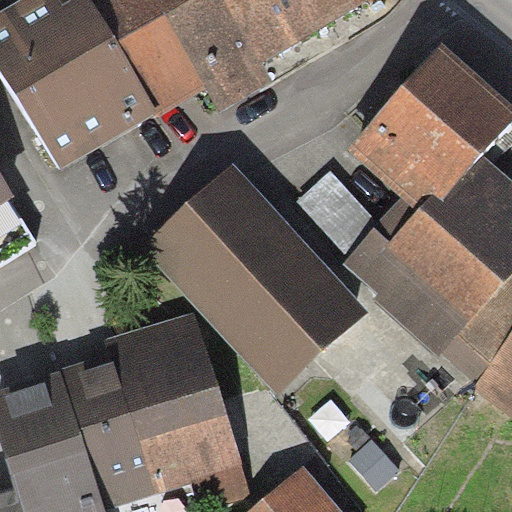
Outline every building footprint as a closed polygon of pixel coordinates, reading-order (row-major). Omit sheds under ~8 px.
[(160,118),(88,0),(26,0),(0,16),(0,73),(31,124),(61,174),(160,118)] [(88,0),(160,118),(206,92),(223,115),(276,87),(261,67),(382,0),(88,0)] [(511,130),(511,113),(438,49),(422,67),(426,71),(349,158),(402,204),(417,217),(431,203),(440,211),(485,161),(511,130)] [(511,183),(485,161),(440,211),(431,203),(417,217),(402,204),(379,226),(352,258),(347,266),(378,296),(373,300),(439,362),(444,356),(477,385),(511,332),(511,183)] [(370,318),(234,169),(143,251),(279,400),(370,318)] [(0,172),(0,266),(35,244),(9,201),(15,197),(0,172)] [(352,258),(379,226),(328,173),(298,203),(352,258)] [(108,357),(61,370),(61,375),(104,511),(114,511),(192,486),(199,511),(201,511),(251,495),(195,316),(104,343),(108,357)] [(511,332),(477,385),(470,391),(511,418),(511,332)] [(104,511),(61,375),(0,394),(0,443),(17,496),(22,511),(104,511)] [(338,511),(306,468),(253,511),(338,511)] [(0,511),(22,511),(17,496),(0,501),(0,511)]
